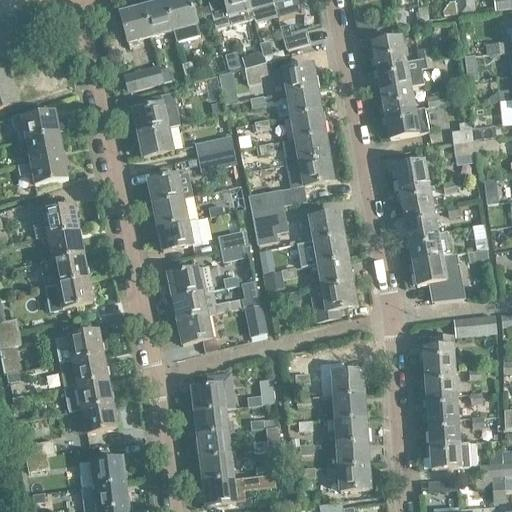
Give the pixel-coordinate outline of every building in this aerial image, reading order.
[(189,0),(181,0),(166,4),(174,33),(173,33),(176,45),(200,38),(197,27),(189,0)] [(254,22),(251,12),(247,0),(223,0),(223,1),(208,5),(215,32),(254,22)] [(275,6),(273,0),(247,0),(251,12),(275,6)] [(476,16),(473,0),(455,0),(459,19),(476,16)] [(497,0),(494,1),(496,13),(505,12),(511,10),(511,8),(510,0),(497,0)] [(151,39),(174,33),(166,4),(143,10),(151,39)] [(151,39),(143,10),(120,16),(127,45),(151,39)] [(429,23),(427,10),(418,12),(420,24),(429,23)] [(406,26),(404,14),(395,15),(397,28),(406,26)] [(29,17),(33,29),(41,26),(37,15),(29,17)] [(381,17),(372,19),(374,31),(382,30),(381,17)] [(0,110),(19,104),(4,62),(31,52),(20,20),(0,27),(0,110)] [(280,30),(286,53),(310,46),(306,33),(294,36),(291,27),(280,30)] [(371,47),(376,71),(405,65),(401,41),(371,47)] [(270,44),(260,47),(264,60),(265,65),(283,60),(282,53),(272,55),(270,44)] [(506,56),(505,47),(493,48),(494,57),(506,56)] [(429,52),(417,54),(419,63),(430,61),(429,52)] [(235,54),(224,57),(228,70),(239,67),(235,54)] [(476,59),(465,60),(468,84),(479,83),(476,59)] [(430,61),(419,63),(421,72),(432,70),(430,61)] [(405,65),(376,71),(380,95),(410,89),(424,87),(421,74),(421,72),(419,63),(405,65)] [(182,66),(186,80),(196,77),(192,64),(182,66)] [(260,80),(270,78),(268,66),(245,72),(248,89),(262,87),(260,80)] [(282,73),(287,97),(316,91),(312,67),(282,73)] [(162,86),(159,72),(158,69),(124,78),(129,94),(162,86)] [(159,72),(162,86),(171,83),(168,70),(159,72)] [(380,95),(385,119),(414,113),(410,89),(380,95)] [(316,91),(287,97),(291,120),(320,115),(316,91)] [(498,93),(499,105),(511,103),(510,92),(498,93)] [(133,113),(138,137),(168,131),(167,130),(181,127),(178,113),(174,114),(170,97),(143,102),(145,110),(133,113)] [(439,99),(427,101),(428,111),(440,108),(439,99)] [(252,112),(266,110),(264,100),(250,103),(252,112)] [(511,104),(498,106),(502,139),(511,138),(511,114),(511,104)] [(424,111),(414,113),(385,119),(389,142),(429,135),(424,111)] [(26,144),(59,137),(55,114),(23,120),(22,117),(11,120),(14,132),(23,130),(26,144)] [(320,115),(291,120),(295,143),(325,137),(320,115)] [(487,123),(473,124),(474,133),(476,146),(498,144),(496,131),(488,131),(487,123)] [(257,136),(270,134),(268,124),(255,126),(257,136)] [(461,134),(452,135),(454,149),(476,146),(474,133),(473,124),(460,126),(461,134)] [(172,154),(168,131),(138,137),(143,160),(172,154)] [(64,160),(59,137),(26,144),(30,166),(64,160)] [(295,143),(283,145),(287,167),(299,165),(299,166),(329,161),(325,137),(295,143)] [(231,139),(195,147),(198,161),(234,154),(231,139)] [(477,159),(499,157),(498,144),(476,146),(477,159)] [(476,146),(454,149),(455,162),(456,161),(457,167),(478,164),(477,159),(476,146)] [(261,159),(274,157),(272,147),(259,149),(261,159)] [(201,176),(237,168),(234,154),(198,161),(201,176)] [(19,180),(33,178),(35,189),(68,182),(64,160),(30,166),(17,168),(19,180)] [(329,161),(299,166),(299,165),(287,167),(292,191),(303,189),(304,189),(333,184),(329,161)] [(399,194),(428,188),(424,165),(394,170),(399,194)] [(177,178),(148,184),(153,207),(182,202),(192,200),(187,176),(177,178)] [(442,185),(445,197),(457,195),(454,183),(442,185)] [(496,183),(484,184),(486,208),(498,206),(496,183)] [(433,212),(428,188),(399,194),(403,217),(433,212)] [(251,216),(284,210),(281,194),(248,200),(251,216)] [(187,224),(182,202),(153,207),(158,231),(187,225),(187,224)] [(447,209),(449,221),(461,219),(459,207),(447,209)] [(38,242),(48,240),(48,239),(78,233),(73,209),(33,216),(38,242)] [(210,222),(224,220),(222,210),(209,212),(210,222)] [(284,210),(251,216),(258,250),(278,247),(277,238),(289,236),(284,210)] [(437,236),(433,212),(403,217),(408,241),(437,236)] [(313,244),(314,245),(343,240),(339,216),(309,221),(309,222),(302,223),(306,246),(313,244)] [(158,231),(163,254),(202,246),(197,222),(187,224),(187,225),(158,231)] [(451,233),(453,245),(465,243),(463,231),(451,233)] [(48,240),(53,264),(83,258),(78,233),(48,239),(48,240)] [(20,234),(21,247),(33,247),(32,234),(20,234)] [(437,236),(408,241),(412,265),(441,260),(451,258),(447,234),(437,236)] [(221,255),(243,250),(249,249),(246,236),(218,242),(221,255)] [(343,240),(314,245),(318,269),(347,263),(343,240)] [(485,240),(474,242),(476,252),(487,250),(485,240)] [(279,261),(293,259),(291,249),(277,252),(279,261)] [(243,250),(221,255),(224,268),(246,263),(243,250)] [(455,257),(457,269),(469,267),(467,255),(455,257)] [(53,264),(41,266),(45,290),(57,287),(57,288),(88,282),(87,279),(88,279),(90,276),(89,267),(86,265),(84,266),(83,258),(53,264)] [(261,265),(262,273),(292,268),(291,260),(261,265)] [(441,260),(412,265),(416,289),(446,284),(441,260)] [(347,263),(318,269),(322,291),(322,292),(352,287),(347,263)] [(168,278),(172,301),(212,293),(209,283),(200,285),(197,272),(168,278)] [(283,284),(296,282),(295,272),(281,275),(283,284)] [(280,275),(264,277),(267,293),(283,290),(280,275)] [(225,290),(239,287),(237,279),(223,281),(225,290)] [(92,306),(88,282),(57,288),(57,287),(45,290),(50,315),(92,306)] [(352,287),(322,292),(322,291),(310,293),(316,325),(339,321),(338,313),(356,310),(352,287)] [(177,325),(207,318),(244,311),(242,302),(215,308),(212,293),(172,301),(177,325)] [(298,295),(286,297),(287,306),(300,304),(298,295)] [(421,314),(441,311),(440,302),(419,305),(421,314)] [(501,331),(511,329),(511,317),(500,319),(501,331)] [(212,342),(207,318),(177,325),(182,348),(212,342)] [(455,324),(457,340),(496,336),(495,319),(455,324)] [(0,339),(19,335),(17,323),(0,325),(0,339)] [(263,323),(248,326),(251,340),(266,337),(263,323)] [(233,328),(235,337),(247,334),(246,326),(233,328)] [(98,334),(54,342),(59,367),(103,359),(98,334)] [(0,339),(0,352),(0,353),(22,348),(19,335),(0,339)] [(424,377),(454,375),(452,340),(432,341),(432,351),(423,352),(424,377)] [(480,350),(479,343),(455,344),(456,352),(480,350)] [(16,350),(0,353),(0,358),(4,376),(20,373),(16,350)] [(333,350),(310,356),(313,367),(335,361),(333,350)] [(59,367),(64,392),(107,383),(103,359),(59,367)] [(503,377),(511,377),(511,366),(503,366),(503,377)] [(483,383),(482,373),(469,374),(469,384),(483,383)] [(297,385),(311,385),(310,374),(296,375),(297,385)] [(333,400),(363,398),(362,374),(332,376),(333,400)] [(9,387),(20,385),(18,375),(6,378),(9,387)] [(426,401),(456,399),(454,375),(424,377),(426,401)] [(195,415),(224,411),(224,413),(234,411),(230,377),(206,380),(208,390),(192,392),(195,415)] [(64,392),(69,416),(82,413),(112,407),(107,383),(64,392)] [(263,407),(262,396),(247,398),(249,409),(263,407)] [(484,407),(484,397),(470,398),(471,408),(484,407)] [(333,400),(335,424),(365,422),(363,398),(333,400)] [(428,424),(457,423),(456,399),(426,401),(428,424)] [(14,412),(26,409),(24,400),(12,402),(14,412)] [(298,412),(312,412),(312,402),(298,402),(298,412)] [(120,429),(118,415),(114,416),(112,407),(82,413),(87,437),(117,431),(116,430),(120,429)] [(224,411),(195,415),(197,439),(227,435),(233,434),(232,424),(226,425),(224,413),(224,411)] [(264,420),(250,422),(251,432),(266,430),(274,429),(273,420),(265,421),(264,420)] [(486,431),(485,421),(472,422),(472,432),(486,431)] [(365,422),(335,424),(327,424),(327,433),(336,432),(337,447),(367,446),(365,422)] [(429,449),(459,447),(459,446),(457,423),(428,424),(429,449)] [(300,436),(314,435),(313,425),(299,426),(300,436)] [(230,459),(227,435),(197,439),(200,462),(230,459)] [(53,441),(24,446),(26,460),(47,456),(56,454),(53,441)] [(280,453),(279,444),(267,446),(268,454),(280,453)] [(459,446),(459,447),(429,449),(431,473),(469,470),(467,445),(459,446)] [(337,447),(338,471),(368,469),(367,446),(337,447)] [(302,459),(315,458),(315,448),(301,448),(302,459)] [(50,469),(47,456),(26,460),(29,472),(50,469)] [(233,483),(230,459),(200,462),(203,486),(233,483)] [(91,465),(79,466),(82,492),(94,490),(125,487),(122,461),(91,465)] [(511,466),(502,467),(503,479),(511,478),(511,466)] [(481,481),(503,479),(502,467),(480,469),(481,481)] [(256,470),(257,480),(271,479),(270,468),(256,470)] [(327,483),(339,482),(340,494),(370,492),(368,469),(338,471),(326,471),(327,483)] [(316,472),(302,472),(303,483),(317,482),(316,472)] [(233,483),(203,486),(206,509),(246,505),(244,493),(243,482),(233,483)] [(456,483),(446,484),(446,494),(456,493),(456,483)] [(506,505),(504,483),(492,484),(493,506),(506,505)] [(82,492),(84,511),(119,511),(128,511),(125,487),(94,490),(82,492)] [(259,493),(260,503),(274,501),(273,491),(259,493)] [(33,497),(34,506),(46,505),(45,496),(33,497)]
